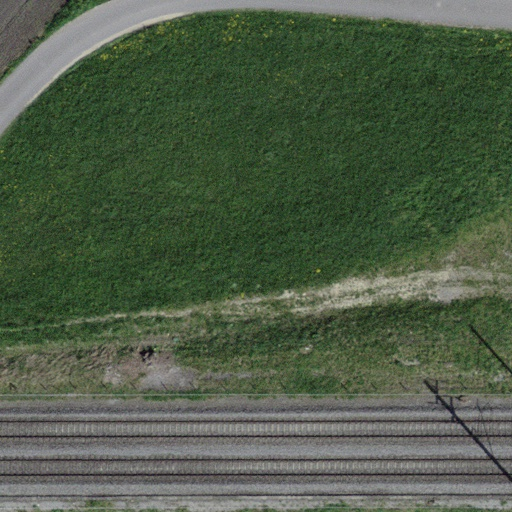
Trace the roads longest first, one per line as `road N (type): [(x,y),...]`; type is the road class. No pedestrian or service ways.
road 1 (unclassified): [(163,0),(62,47),(0,112)]
road 2 (unclassified): [(511,14),(345,0)]
